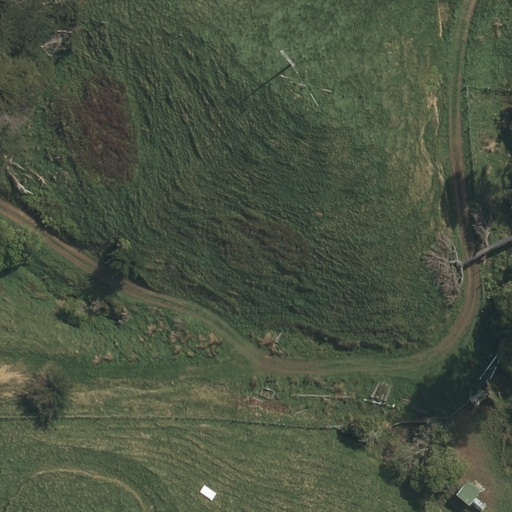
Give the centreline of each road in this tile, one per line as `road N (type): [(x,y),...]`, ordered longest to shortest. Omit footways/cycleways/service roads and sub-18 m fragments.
road 1 (track): [(0,371),(404,367),(439,357),(464,324),(471,293),(454,92),(471,0)]
road 2 (track): [(439,357),(489,472)]
